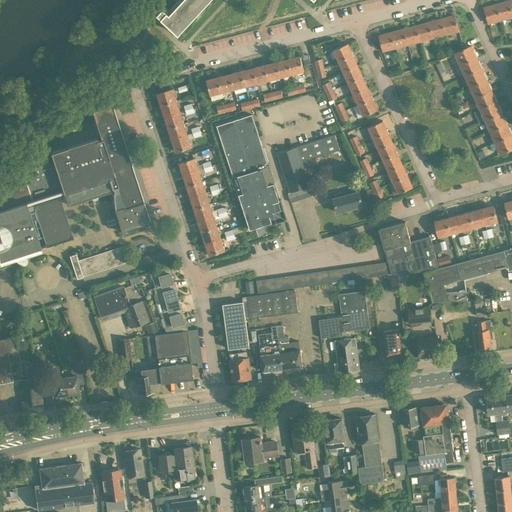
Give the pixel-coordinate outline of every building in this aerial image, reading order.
[(183,0),(170,14),(164,8),(158,14),(179,34),(210,0),(183,0)] [(497,4),(501,20),(511,17),(511,10),(509,1),(497,4)] [(484,7),(488,24),(501,20),(497,4),(484,7)] [(459,31),(454,15),(442,19),(446,35),(459,31)] [(446,35),(442,19),(429,22),(434,38),(446,35)] [(434,38),(429,22),(417,25),(421,41),(434,38)] [(404,29),(408,45),(421,41),(417,25),(404,29)] [(408,45),(404,29),(392,32),(396,48),(408,45)] [(379,35),(383,52),(396,48),(392,32),(379,35)] [(347,43),(333,49),(339,60),(353,54),(347,43)] [(454,53),(459,64),(476,57),(477,56),(475,52),(474,52),(471,46),(454,53)] [(353,54),(339,60),(344,71),(357,65),(353,54)] [(300,55),(288,58),(292,74),(304,70),(300,55)] [(459,64),(465,76),(481,68),(482,67),(480,63),(479,64),(476,57),(459,64)] [(276,61),(280,77),(292,74),(288,58),(276,61)] [(315,61),(317,69),(323,68),(321,59),(315,61)] [(280,77),(276,61),(264,64),(269,80),(280,77)] [(269,80),(264,64),(253,67),(257,83),(269,80)] [(348,82),(362,76),(357,65),(344,71),(348,82)] [(257,83),(253,67),(241,70),(245,86),(257,83)] [(323,68),(317,69),(319,78),(325,76),(323,68)] [(484,75),(481,68),(465,76),(470,87),(487,79),(485,74),(484,75)] [(245,86),(241,70),(230,73),(234,89),(245,86)] [(234,89),(230,73),(218,76),(222,92),(234,89)] [(210,95),(222,92),(218,76),(206,79),(210,95)] [(353,93),(367,87),(362,76),(348,82),(353,93)] [(487,79),(470,87),(475,98),(491,90),(492,90),(490,85),(489,86),(486,79),(487,79)] [(322,85),(325,90),(326,93),(332,90),(329,82),(322,85)] [(303,84),(295,86),(297,92),(305,90),(303,84)] [(288,88),(286,88),(288,95),(297,92),(295,86),(288,88)] [(358,104),(372,98),(367,87),(353,93),(358,104)] [(158,94),(162,105),(177,101),(173,89),(158,94)] [(280,90),(272,92),(274,99),(282,96),(280,90)] [(332,90),(326,93),(330,101),(336,98),(332,90)] [(475,98),(480,109),(496,101),(497,101),(495,97),(491,90),(475,98)] [(272,92),(263,94),(265,101),(274,99),(272,92)] [(460,96),(453,99),(456,105),(463,102),(460,96)] [(364,116),(378,110),(372,98),(358,104),(364,116)] [(258,99),(250,101),(251,108),(259,106),(260,106),(258,99)] [(165,117),(180,112),(177,101),(162,105),(165,117)] [(250,101),(240,104),(242,110),(251,108),(250,101)] [(500,108),(496,101),(480,109),(485,120),(501,112),(502,112),(500,108)] [(234,102),(226,104),(227,111),(235,109),(234,102)] [(334,106),(338,114),(344,111),(341,103),(334,106)] [(22,172),(24,176),(20,178),(10,181),(0,191),(0,260),(14,256),(40,247),(27,208),(32,206),(45,246),(73,237),(59,196),(63,195),(66,203),(67,202),(68,205),(113,190),(112,187),(114,192),(118,191),(118,192),(111,194),(116,209),(114,210),(121,232),(150,223),(111,104),(91,111),(101,139),(97,141),(96,138),(50,153),(54,165),(49,167),(48,163),(22,172)] [(226,104),(216,107),(218,114),(227,111),(226,104)] [(345,111),(338,114),(342,122),(348,119),(345,111)] [(169,128),(184,124),(180,112),(165,117),(169,128)] [(485,120),(490,131),(507,123),(505,119),(504,119),(501,112),(485,120)] [(240,204),(241,203),(250,229),(285,218),(264,156),(262,148),(251,115),(245,117),(216,126),(233,177),(231,178),(240,204)] [(383,120),(368,127),(373,138),(388,132),(383,120)] [(507,123),(490,131),(495,142),(511,135),(511,134),(511,133),(510,130),(509,131),(506,124),(507,123)] [(199,126),(186,131),(184,124),(169,128),(173,140),(200,131),(199,126)] [(378,149),(393,143),(388,132),(373,138),(378,149)] [(188,135),(173,140),(176,151),(191,146),(189,139),(188,135)] [(300,163),(339,150),(334,135),(330,136),(280,152),(277,153),(292,202),(302,198),(311,195),(300,163)] [(511,136),(511,135),(495,142),(500,154),(511,148),(511,136)] [(349,139),(353,148),(360,144),(357,136),(349,139)] [(383,160),(397,153),(393,143),(378,149),(383,160)] [(364,152),(360,144),(353,148),(357,156),(364,152)] [(388,171),(402,165),(397,153),(383,160),(388,171)] [(195,158),(180,163),(183,175),(199,170),(197,165),(195,158)] [(360,161),(363,169),(370,166),(367,158),(360,161)] [(374,174),(372,170),(375,168),(374,165),(370,166),(363,169),(367,177),(374,174)] [(393,182),(407,176),(402,165),(388,171),(393,182)] [(199,170),(183,175),(187,184),(187,186),(202,182),(200,174),(199,170)] [(398,193),(412,187),(407,176),(393,182),(398,193)] [(369,183),(373,191),(380,188),(376,180),(369,183)] [(202,182),(187,186),(191,197),(206,192),(202,182)] [(384,196),(380,188),(373,191),(377,200),(384,196)] [(335,198),(333,199),(337,212),(362,205),(359,192),(346,195),(345,191),(336,194),(334,194),(335,198)] [(206,192),(191,197),(194,209),(210,204),(206,192)] [(210,204),(194,209),(195,210),(198,220),(213,215),(212,211),(210,204)] [(493,206),(481,209),(485,224),(497,221),(493,206)] [(485,224),(481,209),(470,212),(474,228),(485,224)] [(213,215),(198,220),(202,232),(217,227),(215,220),(228,216),(226,211),(219,214),(213,215)] [(474,228),(470,212),(458,215),(462,231),(474,228)] [(447,218),(451,234),(462,231),(458,215),(447,218)] [(438,233),(439,237),(451,234),(447,218),(434,221),(438,233)] [(379,229),(388,262),(381,262),(383,275),(391,274),(438,267),(430,237),(411,242),(405,222),(379,229)] [(205,243),(221,238),(217,227),(202,232),(205,243)] [(209,255),(225,250),(221,238),(205,243),(209,255)] [(77,278),(130,262),(125,246),(78,261),(76,253),(70,255),(77,278)] [(466,288),(457,290),(457,291),(445,292),(443,284),(507,266),(506,263),(511,262),(511,248),(423,272),(433,302),(467,300),(467,291),(466,291),(466,288)] [(450,262),(449,256),(437,259),(439,265),(450,262)] [(152,279),(155,287),(172,282),(170,277),(172,276),(169,265),(166,266),(148,272),(150,279),(152,279)] [(398,274),(387,276),(389,289),(399,288),(398,274)] [(129,280),(131,285),(141,282),(138,276),(129,280)] [(258,293),(264,292),(262,279),(256,280),(258,293)] [(252,281),(245,282),(247,293),(253,292),(252,281)] [(157,294),(159,303),(176,298),(175,292),(177,292),(174,282),(172,282),(155,287),(153,288),(155,295),(157,294)] [(123,305),(117,289),(93,297),(100,317),(123,308),(130,328),(148,321),(141,302),(129,306),(128,304),(123,305)] [(242,296),(242,301),(243,301),(245,318),(297,312),(294,290),(246,296),(242,296)] [(342,316),(344,330),(369,327),(365,291),(339,294),(342,316)] [(178,304),(176,298),(159,303),(161,312),(160,312),(161,319),(163,318),(181,313),(182,313),(180,304),(178,304)] [(229,349),(249,347),(245,318),(243,301),(242,301),(231,303),(223,304),(229,349)] [(408,309),(409,324),(431,322),(430,306),(408,309)] [(182,319),(181,313),(163,318),(166,327),(164,327),(165,333),(187,330),(184,319),(182,319)] [(322,337),(335,335),(336,340),(335,340),(339,372),(359,369),(355,338),(343,339),(342,330),(344,330),(342,316),(320,319),(322,337)] [(476,341),(478,340),(479,348),(491,346),(491,342),(490,338),(492,338),(490,320),(477,322),(478,331),(474,331),(476,341)] [(273,339),(277,338),(278,344),(281,369),(294,367),(294,368),(300,367),(300,366),(301,366),(298,341),(289,342),(288,336),(284,336),(283,325),(271,327),(272,332),(273,339)] [(147,329),(148,334),(157,331),(155,326),(147,329)] [(154,341),(157,365),(160,380),(160,383),(192,378),(190,362),(197,361),(198,367),(202,367),(197,329),(188,331),(185,331),(154,335),(154,340),(154,341)] [(397,354),(397,353),(401,352),(398,329),(384,331),(387,354),(392,354),(392,355),(397,354)] [(273,339),(272,332),(259,334),(260,346),(259,346),(260,355),(262,368),(263,371),(281,369),(278,344),(277,338),(273,339)] [(27,335),(15,337),(17,349),(29,346),(27,335)] [(419,357),(439,354),(437,336),(417,339),(419,357)] [(0,383),(20,380),(24,401),(21,402),(22,413),(43,410),(41,399),(38,382),(35,382),(33,370),(26,371),(28,379),(22,380),(14,337),(0,339),(0,383)] [(128,338),(117,340),(120,361),(131,359),(128,338)] [(246,352),(238,353),(241,379),(250,378),(247,358),(246,352)] [(233,381),(241,379),(238,353),(230,354),(231,360),(230,360),(233,381)] [(151,382),(160,380),(157,365),(140,367),(141,370),(135,371),(136,378),(135,378),(136,385),(137,385),(138,394),(152,392),(151,382)] [(71,377),(64,378),(67,395),(78,394),(77,381),(83,380),(81,368),(70,370),(71,377)] [(55,397),(67,395),(64,378),(58,379),(57,371),(45,373),(47,385),(53,384),(55,397)] [(511,395),(511,394),(498,396),(501,415),(502,415),(507,415),(507,411),(511,410),(511,395)] [(497,435),(503,434),(498,396),(486,398),(488,414),(495,413),(497,435)] [(426,435),(422,436),(423,439),(423,442),(451,438),(447,404),(422,407),(426,435)] [(419,431),(418,424),(416,407),(402,409),(405,428),(412,427),(412,431),(419,431)] [(358,443),(362,443),(362,445),(379,443),(375,414),(357,416),(358,423),(356,424),(358,443)] [(324,421),(327,442),(335,441),(336,448),(344,447),(343,439),(344,439),(342,418),(324,421)] [(509,419),(502,420),(501,420),(503,434),(511,433),(509,419)] [(308,452),(306,452),(308,468),(318,467),(315,447),(314,438),(313,438),(311,426),(301,428),(301,425),(299,423),(296,424),(294,426),(294,429),(293,429),(295,440),(293,440),(294,448),(296,448),(296,450),(307,448),(308,452)] [(260,437),(242,439),(246,463),(263,461),(263,457),(278,456),(276,442),(261,444),(260,437)] [(423,442),(424,451),(425,451),(427,471),(440,470),(439,462),(436,462),(435,453),(444,452),(445,463),(454,462),(452,451),(453,450),(451,438),(423,442)] [(424,451),(423,442),(423,439),(414,440),(415,453),(424,451)] [(362,445),(365,467),(358,468),(361,483),(384,480),(382,465),(379,443),(362,445)] [(174,453),(176,469),(177,480),(194,478),(190,446),(173,448),(174,450),(174,453)] [(140,449),(123,451),(124,460),(127,478),(144,476),(140,449)] [(160,471),(176,469),(174,453),(157,455),(160,471)] [(356,472),(354,455),(345,456),(347,470),(342,470),(343,473),(356,472)] [(280,458),(282,472),(291,471),(289,457),(280,458)] [(511,457),(501,459),(503,471),(511,470),(511,457)] [(404,460),(393,461),(396,480),(406,479),(404,460)] [(80,463),(39,468),(41,484),(34,485),(37,510),(93,502),(90,482),(83,483),(80,463)] [(111,470),(101,472),(106,510),(106,511),(119,511),(125,511),(124,507),(123,497),(120,471),(119,469),(111,470)] [(434,474),(417,476),(418,485),(434,483),(435,483),(434,480),(434,474)] [(495,477),(496,490),(511,488),(509,476),(495,477)] [(441,491),(455,490),(456,490),(455,481),(455,478),(455,477),(453,477),(440,478),(441,491)] [(320,490),(321,495),(347,492),(346,479),(328,482),(329,489),(320,490)] [(145,498),(153,497),(151,480),(143,481),(145,498)] [(264,484),(244,487),(246,499),(265,497),(264,484)] [(177,488),(178,494),(194,492),(193,485),(177,488)] [(511,500),(511,488),(496,490),(498,502),(511,500)] [(455,490),(441,491),(441,498),(435,499),(428,499),(428,505),(436,504),(443,504),(457,503),(455,490)] [(180,511),(196,510),(195,499),(183,500),(182,494),(194,492),(178,494),(166,495),(167,502),(170,502),(171,511),(180,511)] [(331,506),(349,503),(347,492),(321,495),(322,501),(330,500),(331,506)] [(296,503),(295,493),(285,494),(286,499),(289,499),(290,504),(296,503)] [(265,497),(246,499),(247,511),(267,509),(265,497)] [(498,511),(511,511),(511,500),(498,502),(498,511)] [(350,511),(349,503),(331,506),(332,511),(350,511)] [(436,504),(428,505),(429,511),(437,510),(443,509),(443,511),(457,511),(457,503),(443,504),(436,504)]
